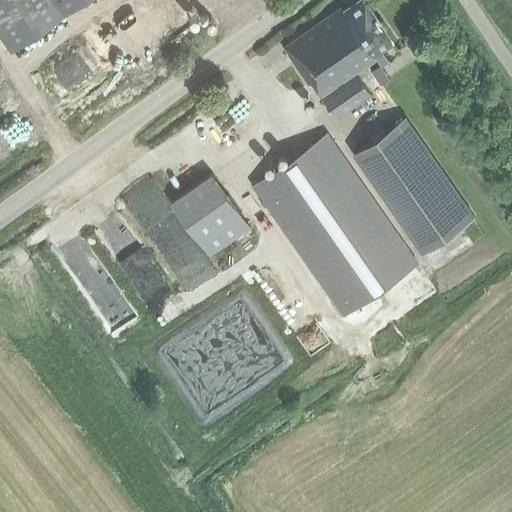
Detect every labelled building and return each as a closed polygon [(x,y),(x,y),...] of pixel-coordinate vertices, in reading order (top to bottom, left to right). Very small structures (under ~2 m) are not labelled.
[(0,0),(0,30),(12,49),(82,0),(0,0)] [(379,65),(380,66),(388,61),(381,51),(393,43),(363,0),(357,0),(342,11),(340,7),(283,46),(308,83),(311,82),(336,118),(370,94),(356,73),(375,60),(379,65)] [(379,84),(388,78),(380,66),(379,65),(370,71),(379,84)] [(405,116),(352,153),(422,253),(475,216),(405,116)] [(326,134),(252,185),(327,294),(342,316),(416,265),(401,243),(326,134)] [(211,174),(171,202),(207,255),(248,227),(211,174)] [(152,180),(127,193),(143,224),(159,215),(153,204),(162,199),(152,180)] [(170,245),(184,236),(175,222),(154,236),(171,261),(163,267),(172,279),(186,269),(170,245)] [(148,282),(142,285),(153,304),(169,295),(162,282),(151,288),(148,282)] [(98,299),(89,306),(114,337),(138,317),(120,295),(105,307),(98,299)]
